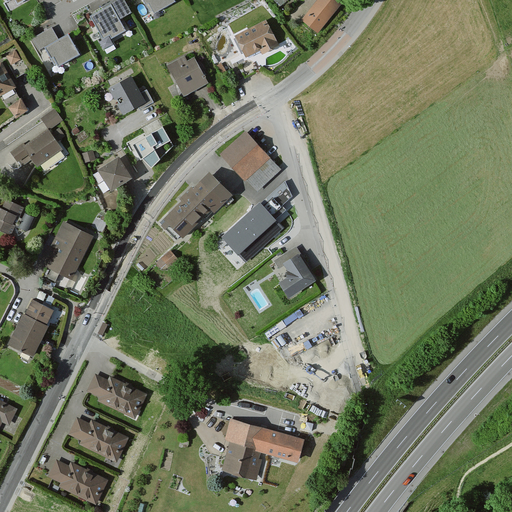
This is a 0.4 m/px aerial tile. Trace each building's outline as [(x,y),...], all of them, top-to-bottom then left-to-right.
[(104,9),(90,17),(102,38),(109,34),(112,38),(125,31),(119,19),(131,13),(123,0),(112,0),(102,6),(104,9)] [(174,0),(142,0),(146,5),(149,4),(154,13),(175,1),(174,0)] [(316,0),(303,17),(318,28),(340,0),(316,0)] [(262,51),(278,43),(265,19),(236,34),(247,54),(260,47),(262,51)] [(68,33),(44,47),(50,58),(53,57),(58,66),(80,54),(68,33)] [(39,50),(44,47),(37,35),(32,38),(39,50)] [(16,50),(12,54),(15,58),(20,55),(16,50)] [(185,58),(169,67),(186,97),(209,84),(194,58),(187,62),(185,58)] [(0,95),(15,86),(1,63),(0,63),(0,95)] [(144,98),(130,74),(110,85),(124,109),(144,98)] [(16,116),(29,106),(20,94),(7,103),(16,116)] [(43,118),(48,125),(57,119),(53,112),(43,118)] [(162,124),(133,141),(141,153),(142,152),(152,161),(173,143),(162,124)] [(61,129),(55,133),(60,140),(66,136),(61,129)] [(61,149),(47,131),(27,146),(24,143),(12,152),(23,167),(32,160),(37,167),(61,149)] [(280,170),(246,131),(222,152),(256,191),(280,170)] [(92,151),(83,153),(85,160),(94,157),(92,151)] [(119,155),(99,167),(111,186),(131,173),(119,155)] [(161,220),(181,240),(210,211),(213,214),(230,196),(207,174),(192,189),(190,187),(177,200),(179,202),(161,220)] [(258,200),(219,235),(245,264),(284,230),(258,200)] [(14,226),(11,225),(15,216),(18,218),(22,209),(5,201),(1,209),(0,208),(0,232),(9,237),(14,226)] [(93,238),(63,222),(49,248),(54,250),(45,269),(70,282),(93,238)] [(275,280),(288,300),(316,281),(295,249),(273,263),(282,275),(275,280)] [(176,260),(169,252),(161,259),(167,267),(176,260)] [(52,312),(31,301),(23,315),(21,314),(5,346),(31,358),(46,328),(44,327),(52,312)] [(85,394),(99,400),(97,404),(135,422),(147,396),(108,378),(107,381),(94,376),(85,394)] [(16,410),(0,402),(0,426),(1,424),(7,427),(16,410)] [(68,437),(82,443),(80,447),(118,465),(130,439),(91,421),(89,425),(77,419),(68,437)] [(302,440),(229,420),(223,442),(228,443),(221,471),(257,481),(263,461),(259,460),(261,454),(295,463),(302,440)] [(46,480),(59,487),(57,491),(96,508),(108,483),(69,464),(67,468),(54,462),(46,480)]
